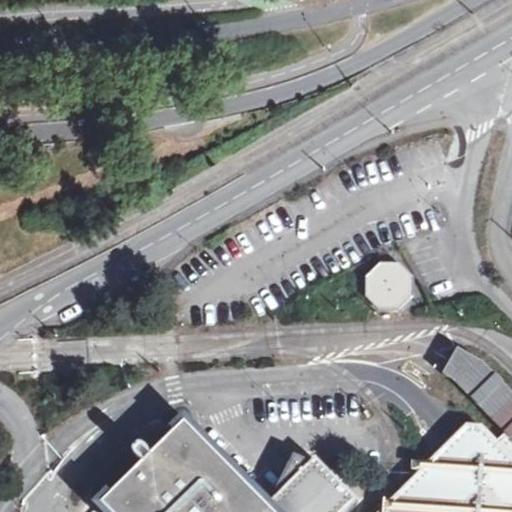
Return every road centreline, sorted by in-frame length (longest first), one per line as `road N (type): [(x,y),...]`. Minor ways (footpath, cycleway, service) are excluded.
road 1 (secondary): [(0,330),(486,56)]
road 2 (unclassified): [(462,0),(344,70),(251,100),(0,132)]
road 3 (secondary): [(386,0),(190,36),(0,56)]
road 4 (unclassified): [(511,307),(473,270),(465,226),(491,91),(486,56)]
road 5 (track): [(189,110),(183,138),(0,212)]
